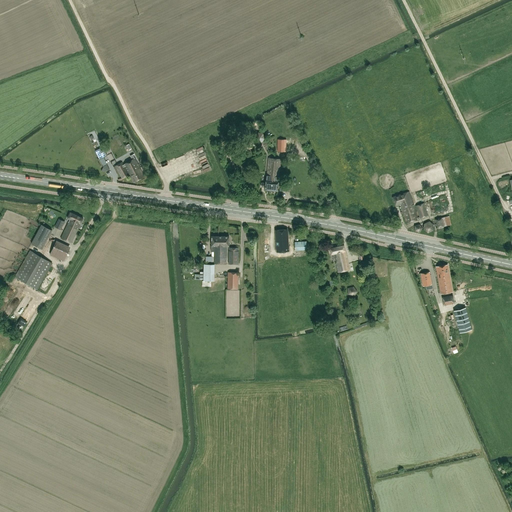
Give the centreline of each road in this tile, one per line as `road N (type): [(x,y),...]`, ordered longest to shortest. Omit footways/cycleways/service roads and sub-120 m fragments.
road 1 (primary): [(511,264),(317,222),(0,175)]
road 2 (track): [(402,0),(511,212)]
road 3 (track): [(166,200),(163,179),(69,0)]
